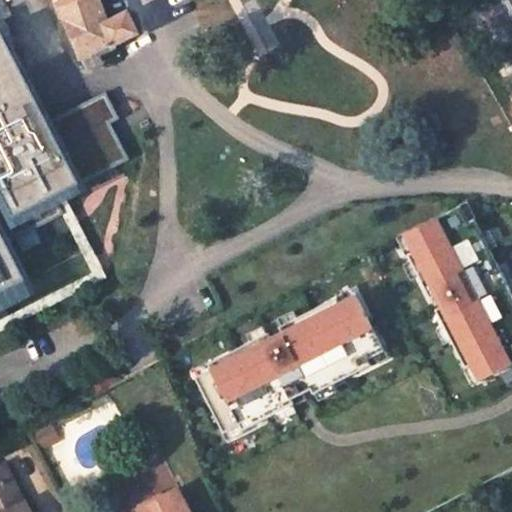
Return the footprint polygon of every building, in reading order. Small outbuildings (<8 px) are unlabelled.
[(61,0),(82,57),(97,50),(104,63),(121,55),(116,44),(139,32),(130,14),(108,25),(97,0),(61,0)] [(0,21),(0,293),(28,279),(9,242),(65,213),(57,196),(65,192),(126,161),(108,125),(112,122),(98,95),(50,119),(0,21)] [(97,50),(82,57),(89,70),(104,63),(97,50)] [(107,91),(98,95),(112,122),(121,118),(107,91)] [(112,122),(108,125),(126,161),(131,159),(112,122)] [(65,192),(57,196),(65,213),(95,273),(0,321),(0,331),(107,276),(65,192)] [(461,206),(405,235),(414,252),(408,255),(412,261),(419,276),(431,299),(441,293),(447,304),(436,310),(445,325),(452,341),(466,368),(472,365),(480,381),(511,364),(511,289),(477,219),(470,223),(461,206)] [(414,252),(405,235),(400,237),(408,255),(414,252)] [(419,276),(412,261),(404,265),(411,280),(419,276)] [(353,288),(337,296),(338,297),(341,303),(357,295),(353,288)] [(441,293),(431,299),(436,310),(447,304),(441,293)] [(252,341),(209,363),(212,369),(196,377),(225,433),(241,425),(244,431),(276,414),(294,405),(295,404),(293,399),(305,393),(312,389),(315,394),(316,393),(334,384),(372,364),(369,359),(385,351),(357,295),(341,303),(338,297),(298,318),(282,326),(280,327),(285,337),(274,343),(269,332),(267,333),(252,341)] [(278,318),(282,326),(298,318),(294,310),(278,318)] [(452,341),(445,325),(437,329),(445,344),(452,341)] [(248,334),(252,341),(267,333),(263,326),(248,334)] [(280,327),(269,332),(274,343),(285,337),(280,327)] [(385,351),(369,359),(372,364),(373,366),(390,358),(386,350),(385,351)] [(192,370),(196,377),(212,369),(209,363),(208,362),(192,370)] [(472,365),(466,368),(474,383),(480,381),(472,365)] [(334,384),(316,393),(320,401),(338,391),(334,384)] [(305,393),(293,399),(295,404),(296,406),(303,402),(308,399),(305,393)] [(294,405),(276,414),(280,422),(298,412),(294,405)] [(52,422),(36,431),(43,444),(59,436),(52,422)] [(241,425),(225,433),(229,441),(245,432),(244,431),(241,425)] [(15,464),(0,471),(0,511),(42,511),(38,503),(35,504),(15,464)] [(192,511),(180,486),(142,504),(145,511),(192,511)]
